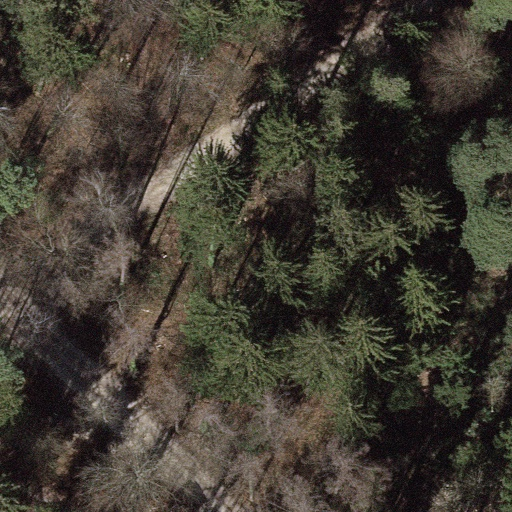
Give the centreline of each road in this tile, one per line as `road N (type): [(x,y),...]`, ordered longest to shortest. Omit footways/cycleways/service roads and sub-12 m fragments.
road 1 (track): [(0,280),(204,153),(408,0)]
road 2 (track): [(226,511),(0,297)]
